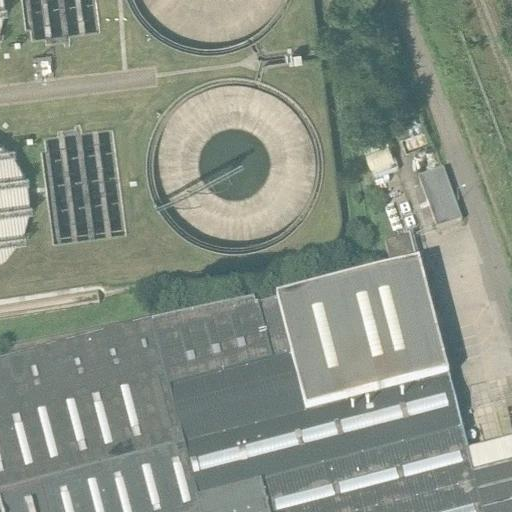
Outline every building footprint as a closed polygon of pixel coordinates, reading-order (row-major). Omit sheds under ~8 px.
[(8,15),(11,15),(10,5),(7,6),(7,9),(6,9),(4,0),(0,0),(0,39),(1,40),(2,46),(5,45),(4,36),(0,35),(0,32),(5,12),(7,12),(8,15)] [(387,133),(365,141),(378,176),(400,168),(387,133)] [(0,266),(6,266),(29,214),(30,217),(31,213),(24,137),(20,146),(16,146),(0,139),(0,266)] [(438,231),(462,221),(443,171),(418,180),(438,231)] [(511,511),(511,465),(474,476),(418,268),(416,268),(408,238),(385,244),(393,274),(256,310),(255,305),(152,326),(0,366),(0,511),(511,511)]
